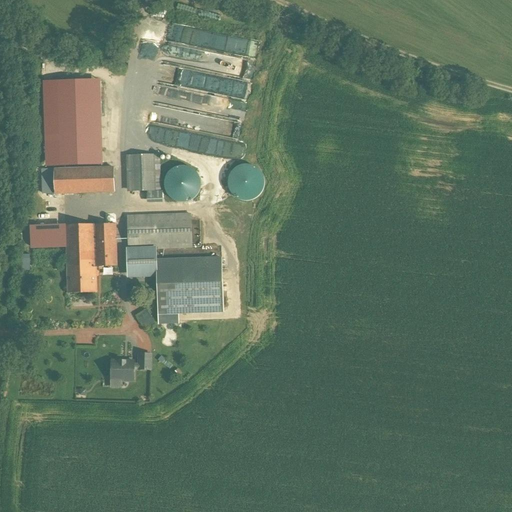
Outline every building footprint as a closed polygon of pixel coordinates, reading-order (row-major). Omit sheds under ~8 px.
[(154,155),(130,156),(131,191),(155,190),(154,155)] [(200,191),(201,184),(199,177),(195,171),(189,167),(182,166),(175,167),(169,171),(165,177),(164,184),(166,191),(170,197),(176,201),(183,202),(190,201),(196,197),(200,191)] [(114,168),(54,169),(55,194),(115,192),(114,168)] [(54,169),(45,170),(45,194),(55,194),(54,169)] [(162,191),(147,192),(148,200),(163,199),(162,191)] [(55,201),(46,202),(47,234),(56,234),(55,201)] [(191,214),(128,216),(129,250),(155,249),(192,247),(191,214)] [(116,224),(66,225),(67,268),(95,267),(117,266),(116,224)] [(155,249),(129,250),(129,256),(128,258),(128,269),(136,276),(149,276),(156,268),(156,267),(155,249)] [(222,258),(157,261),(159,310),(223,308),(222,270),(222,258)] [(95,267),(67,268),(68,285),(66,285),(66,288),(68,288),(68,293),(96,293),(95,267)] [(147,310),(137,316),(145,329),(155,322),(147,310)] [(139,355),(138,369),(151,370),(151,355),(139,355)] [(134,362),(112,361),(111,382),(120,382),(120,380),(133,381),(134,362)]
